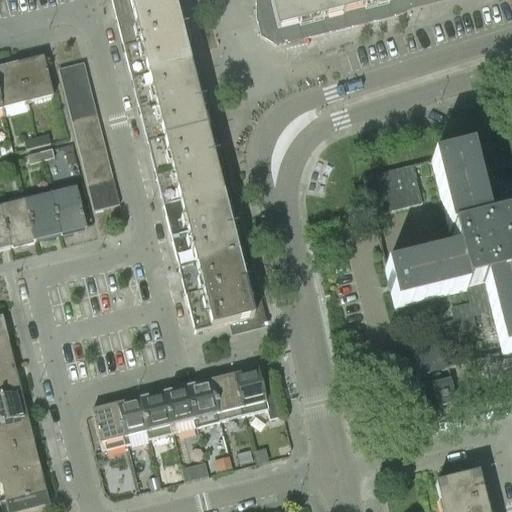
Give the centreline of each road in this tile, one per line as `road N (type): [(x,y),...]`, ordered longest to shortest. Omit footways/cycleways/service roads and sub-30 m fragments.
road 1 (residential): [(87,511),(31,279),(150,249),(88,10),(0,30)]
road 2 (residential): [(511,37),(292,106),(262,138),(258,160),(279,215)]
road 3 (residential): [(279,215),(289,167),(318,131),(511,66)]
road 4 (residential): [(336,469),(279,215)]
road 5 (residential): [(170,511),(336,469)]
road 6 (residential): [(336,469),(496,430)]
